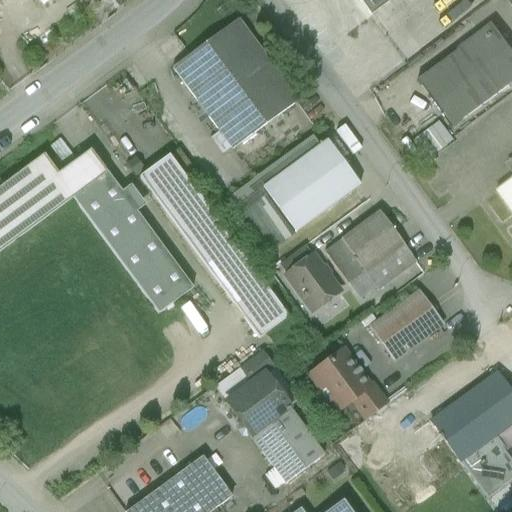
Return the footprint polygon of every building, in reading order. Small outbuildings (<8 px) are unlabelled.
[(34,0),(41,8),(52,0),(34,0)] [(393,0),(356,0),(370,18),(393,0)] [(297,103),(237,21),(172,69),(232,151),(297,103)] [(511,52),(493,26),(416,82),(451,130),(511,84),(511,52)] [(445,147),(431,128),(421,135),(435,154),(445,147)] [(259,133),(243,145),(249,154),(265,142),(259,133)] [(421,135),(411,143),(425,161),(435,154),(421,135)] [(326,142),(262,189),(295,234),(359,187),(326,142)] [(197,176),(178,150),(168,157),(187,183),(197,176)] [(43,156),(0,187),(0,252),(72,200),(108,174),(92,152),(58,177),(43,156)] [(63,165),(57,156),(50,161),(57,170),(63,165)] [(168,157),(139,178),(258,340),(265,336),(287,319),(187,183),(168,157)] [(195,291),(108,174),(72,200),(160,318),(195,291)] [(511,180),(496,192),(511,213),(511,180)] [(378,213),(340,241),(363,273),(402,245),(378,213)] [(363,273),(340,241),(324,253),(347,285),(363,273)] [(402,245),(363,273),(377,292),(396,279),(416,264),(402,245)] [(338,294),(311,257),(297,267),(298,270),(287,278),(312,313),(338,294)] [(361,304),(377,292),(363,273),(347,285),(361,304)] [(396,279),(377,292),(384,302),(402,288),(396,279)] [(418,294),(369,329),(393,361),(442,326),(433,315),(436,313),(436,310),(431,304),(429,303),(426,305),(418,294)] [(287,319),(265,336),(272,345),(294,329),(287,319)] [(341,352),(309,376),(321,392),(327,401),(336,413),(351,402),(350,401),(368,388),(341,352)] [(262,353),(240,369),(252,386),(264,376),(264,377),(274,370),(262,353)] [(226,404),(252,386),(240,369),(214,388),(226,404)] [(274,370),(264,377),(264,376),(252,386),(226,404),(249,437),(287,408),(297,401),(274,370)] [(496,375),(430,423),(459,463),(511,423),(511,396),(503,385),(496,375)] [(511,378),(503,385),(511,396),(511,378)] [(368,388),(350,401),(351,402),(365,422),(386,406),(371,386),(368,388)] [(321,392),(308,401),(314,410),(327,401),(321,392)] [(287,408),(249,437),(285,486),(323,457),(287,408)] [(201,458),(127,511),(212,511),(231,499),(201,458)] [(328,511),(348,511),(342,502),(328,511)]
